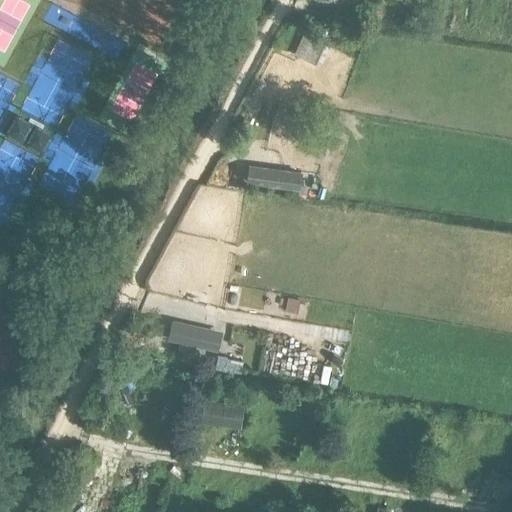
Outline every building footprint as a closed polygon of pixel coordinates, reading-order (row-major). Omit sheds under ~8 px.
[(294,54),(321,66),(329,46),(323,43),(304,34),(303,34),(294,54)] [(249,164),(246,182),(300,189),(302,171),(249,164)] [(285,311),(297,313),(299,299),(287,297),(285,311)] [(222,331),(172,319),(168,339),(218,351),(222,331)] [(243,405),(205,399),(202,421),(240,427),(243,405)]
